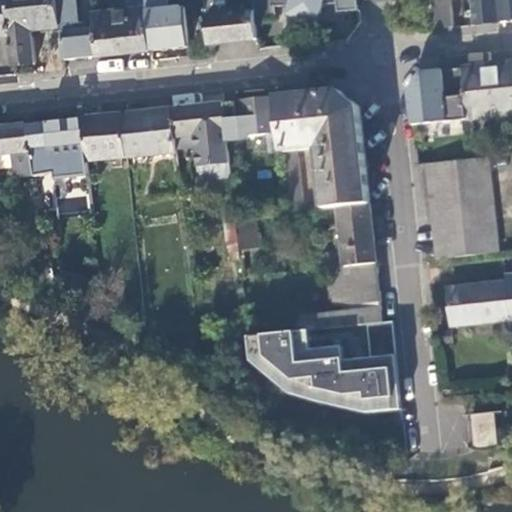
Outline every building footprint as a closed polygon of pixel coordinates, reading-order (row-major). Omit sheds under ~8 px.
[(0,0),(0,36),(10,35),(8,11),(9,11),(8,0),(0,0)] [(10,35),(14,66),(35,64),(32,29),(60,27),(57,0),(8,0),(9,11),(8,11),(10,35)] [(86,22),(80,23),(78,0),(57,0),(60,27),(64,60),(99,56),(96,27),(87,28),(86,22)] [(96,27),(99,56),(151,51),(147,10),(145,0),(133,0),(134,10),(94,14),(96,27)] [(253,0),(254,12),(255,22),(275,19),(274,7),(290,5),(288,14),(318,20),(322,1),(333,0),(253,0)] [(337,0),(339,12),(359,10),(358,0),(337,0)] [(447,0),(434,2),(437,30),(453,28),(449,0),(447,0)] [(501,13),(499,0),(465,0),(467,17),(468,17),(468,13),(475,12),(477,26),(488,25),(503,23),(501,13)] [(511,0),(499,0),(501,13),(511,12),(511,0)] [(147,10),(151,51),(189,47),(185,7),(183,8),(182,6),(171,7),(171,3),(162,4),(162,8),(147,10)] [(211,45),(257,40),(255,22),(254,12),(208,17),(211,45)] [(511,63),(498,65),(464,68),(469,120),(511,115),(511,63)] [(425,73),(410,92),(413,127),(469,120),(464,68),(449,70),(425,73)] [(310,95),(279,98),(284,151),(291,213),(340,207),(370,204),(364,147),(360,108),(340,92),(310,95)] [(284,151),(279,98),(254,101),(224,104),(227,139),(271,134),(273,152),(284,151)] [(205,106),(172,110),(175,138),(195,136),(197,151),(199,174),(207,181),(232,178),(227,139),(224,104),(205,106)] [(175,138),(172,110),(148,112),(122,115),(127,158),(177,153),(175,138)] [(127,158),(122,115),(82,119),(87,162),(127,158)] [(35,178),(55,174),(56,180),(89,176),(87,162),(82,119),(57,122),(30,125),(33,150),(30,150),(31,152),(35,177),(35,178)] [(30,150),(26,125),(0,128),(0,155),(11,154),(31,152),(30,150)] [(195,136),(175,138),(177,153),(197,151),(195,136)] [(13,169),(14,179),(35,177),(31,152),(11,154),(13,169)] [(11,154),(0,155),(0,170),(13,169),(11,154)] [(499,253),(488,158),(426,165),(437,260),(499,253)] [(223,213),(235,211),(232,179),(220,181),(223,213)] [(346,267),(377,264),(376,254),(373,230),(370,204),(340,207),(346,267)] [(227,222),(227,248),(259,249),(259,222),(227,222)] [(100,262),(104,303),(124,301),(120,260),(100,262)] [(367,325),(383,323),(380,293),(377,264),(346,267),(331,269),(336,312),(301,316),(303,331),(306,331),(329,329),(367,325)] [(452,327),(510,321),(506,283),(448,290),(452,327)] [(391,322),(383,323),(367,325),(370,358),(342,360),(341,346),(308,350),(306,331),(303,331),(248,336),(251,363),(289,394),(367,413),(401,409),(391,322)] [(497,411),(471,414),(473,434),(475,450),(477,451),(478,451),(479,451),(481,452),(483,452),(484,452),(487,452),(488,452),(490,452),(493,450),(494,451),(496,449),(500,447),(497,411)]
